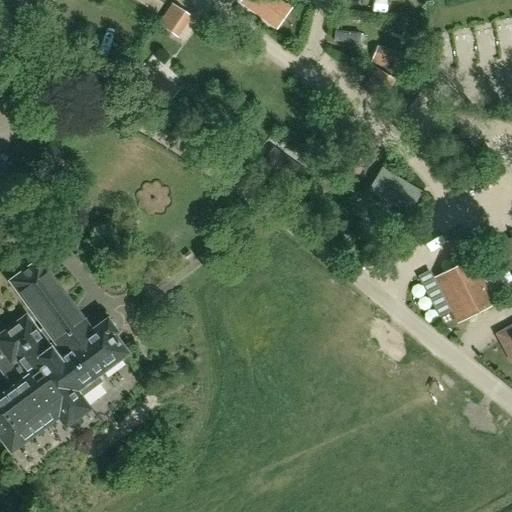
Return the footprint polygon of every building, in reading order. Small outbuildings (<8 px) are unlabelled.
[(178,34),(190,9),(171,0),(169,0),(158,25),(178,34)] [(240,0),(239,3),(276,30),(291,9),(278,0),(240,0)] [(330,29),(331,39),(349,38),(348,28),(330,29)] [(144,64),(132,80),(166,107),(178,91),(144,64)] [(362,83),(381,94),(391,76),(372,65),(362,83)] [(423,87),(388,94),(392,116),(427,109),(423,87)] [(461,131),(438,144),(463,192),(487,179),(461,131)] [(260,164),(295,190),(307,173),(273,148),(260,164)] [(382,168),(368,191),(408,216),(422,193),(382,168)] [(511,238),(499,245),(511,269),(511,238)] [(472,260),(434,279),(457,323),(495,304),(494,302),(509,294),(498,273),(483,281),(472,260)] [(0,437),(10,451),(57,416),(65,426),(86,410),(73,392),(124,355),(103,326),(92,334),(38,262),(10,283),(44,329),(36,335),(25,320),(0,338),(0,367),(15,389),(3,397),(0,392),(0,437)] [(511,325),(501,331),(496,334),(511,362),(511,361),(511,325)] [(122,386),(130,375),(118,367),(110,378),(122,386)] [(108,386),(103,398),(115,403),(120,391),(108,386)] [(31,438),(20,444),(27,455),(38,448),(31,438)]
